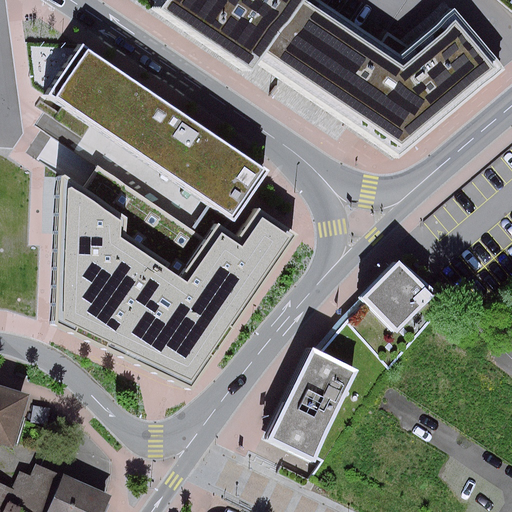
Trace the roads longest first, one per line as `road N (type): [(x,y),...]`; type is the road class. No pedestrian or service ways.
road 1 (primary): [(324,181),(242,110),(72,0)]
road 2 (primary): [(0,343),(61,365),(143,440),(174,442),(211,418)]
road 3 (primary): [(211,418),(325,276)]
road 4 (primary): [(325,276),(422,182)]
road 5 (residential): [(190,458),(302,511)]
